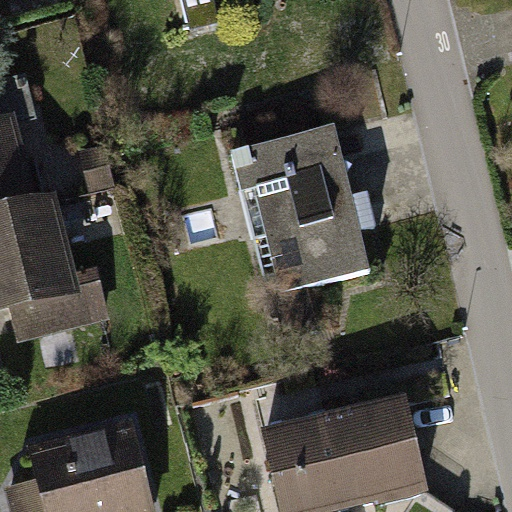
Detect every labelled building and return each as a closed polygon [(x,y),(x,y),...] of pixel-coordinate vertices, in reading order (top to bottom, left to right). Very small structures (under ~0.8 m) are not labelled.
[(181,0),(188,30),(243,18),(238,0),(181,0)] [(0,220),(35,211),(12,115),(0,117),(0,220)] [(334,126),(229,151),(266,299),(370,273),(334,126)] [(35,211),(0,220),(0,312),(7,311),(17,345),(109,321),(94,268),(74,274),(55,205),(35,211)] [(405,399),(258,430),(275,511),(352,511),(426,496),(405,399)] [(34,481),(4,489),(9,511),(153,511),(131,421),(26,448),(34,481)]
